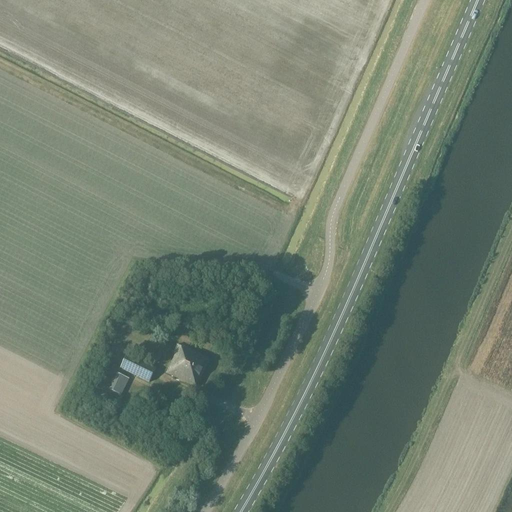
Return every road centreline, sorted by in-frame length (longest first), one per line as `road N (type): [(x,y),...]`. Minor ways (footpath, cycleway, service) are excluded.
road 1 (primary): [(240,511),(321,359),(477,0)]
road 2 (unclassified): [(424,0),(333,211),(323,278),(204,511)]
road 3 (track): [(385,0),(268,265),(316,293)]
road 4 (track): [(384,511),(511,227)]
